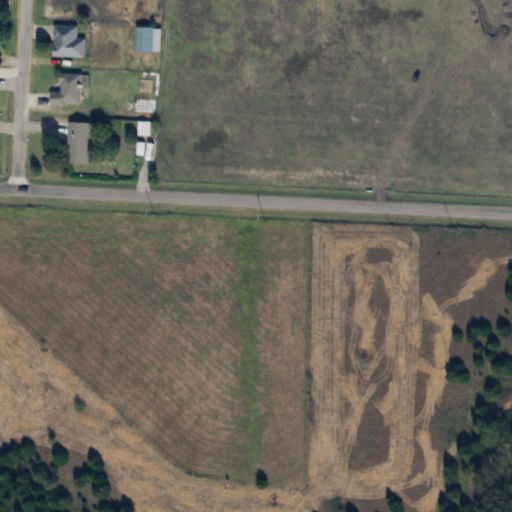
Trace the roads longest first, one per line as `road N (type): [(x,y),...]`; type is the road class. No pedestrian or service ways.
road 1 (residential): [(511,211),(0,186)]
road 2 (residential): [(11,187),(18,0)]
